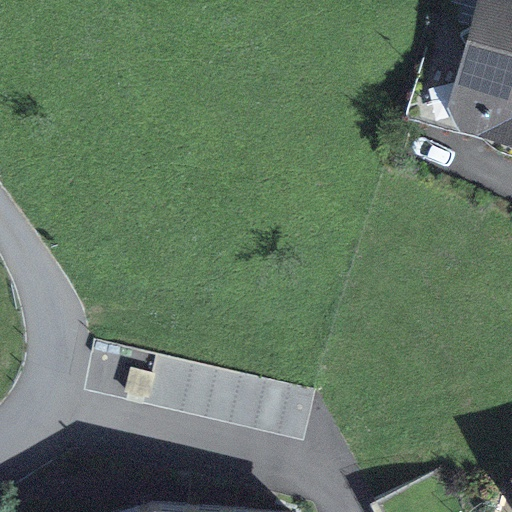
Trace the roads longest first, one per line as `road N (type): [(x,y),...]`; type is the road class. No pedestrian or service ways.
road 1 (unclassified): [(48,402),(298,463),(324,477),(343,511)]
road 2 (unclassified): [(0,216),(57,331),(48,402)]
